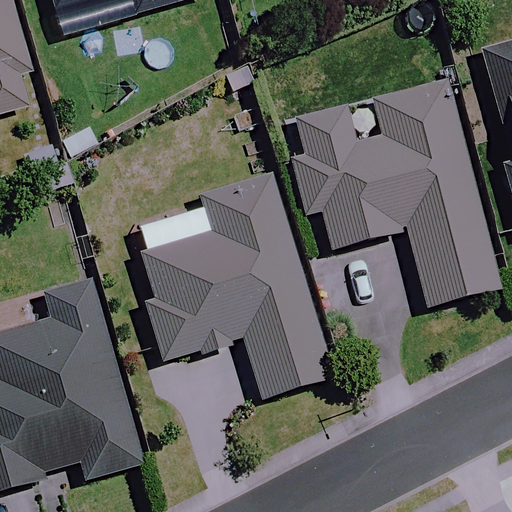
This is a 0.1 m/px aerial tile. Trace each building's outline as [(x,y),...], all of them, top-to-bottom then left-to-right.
[(0,0),(0,124),(24,117),(13,86),(33,80),(6,0),(0,0)] [(54,0),(59,17),(120,0),(132,0),(138,20),(202,1),(201,0),(54,0)] [(511,52),(485,59),(511,168),(511,52)] [(495,295),(440,87),(373,105),(383,145),(352,153),(341,113),(294,126),(304,164),(289,168),(303,220),(318,216),(328,256),(406,236),(426,313),(495,295)] [(332,383),(273,182),(201,203),(213,240),(139,262),(154,312),(147,314),(164,370),(244,347),(261,404),(332,383)] [(142,470),(96,285),(44,298),(51,329),(0,341),(0,496),(81,477),(82,485),(142,470)]
